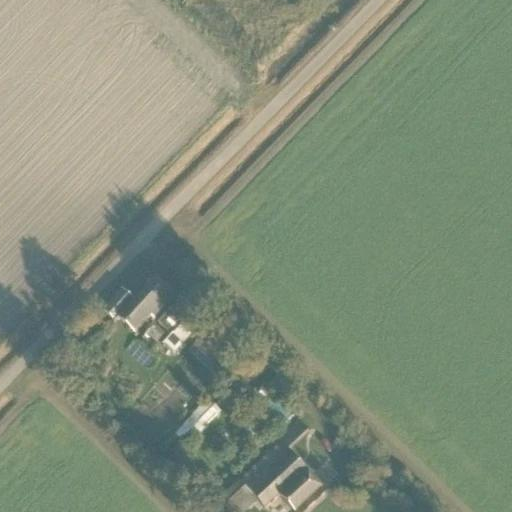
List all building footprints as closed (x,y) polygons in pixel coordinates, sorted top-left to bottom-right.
[(151,317),(154,321),(175,297),(155,279),(134,302),(121,291),(103,311),(115,323),(118,319),(135,334),(151,317)] [(180,302),(159,325),(170,336),(191,312),(180,302)] [(192,315),(172,336),(183,346),(203,325),(192,315)] [(237,356),(206,324),(197,332),(228,364),(237,356)] [(132,414),(152,435),(213,377),(192,356),(132,414)] [(241,384),(222,405),(234,416),(237,413),(241,416),(253,402),(249,398),(252,394),(241,384)] [(175,459),(221,415),(207,401),(162,445),(175,459)] [(243,425),(256,438),(273,421),(261,409),(243,425)] [(311,436),(298,423),(280,441),(293,454),(311,436)] [(281,444),(211,510),(212,511),(245,511),(257,502),(265,511),(279,498),(292,511),(306,511),(327,493),(307,471),(307,472),(281,444)]
